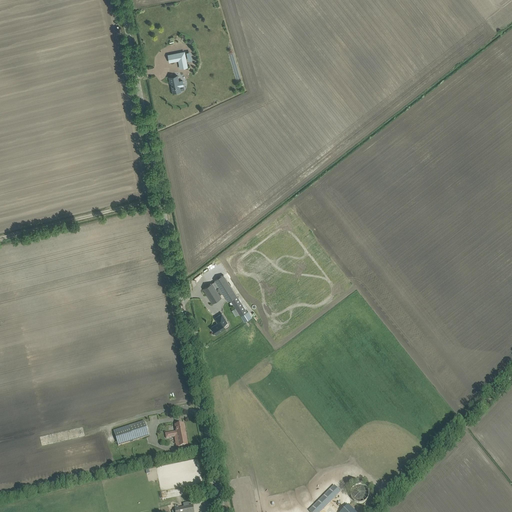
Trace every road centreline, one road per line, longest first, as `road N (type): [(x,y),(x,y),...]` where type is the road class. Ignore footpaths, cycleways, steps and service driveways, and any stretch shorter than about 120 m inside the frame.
road 1 (unclassified): [(224,511),(121,0)]
road 2 (track): [(511,376),(377,511)]
road 3 (track): [(0,238),(161,197)]
